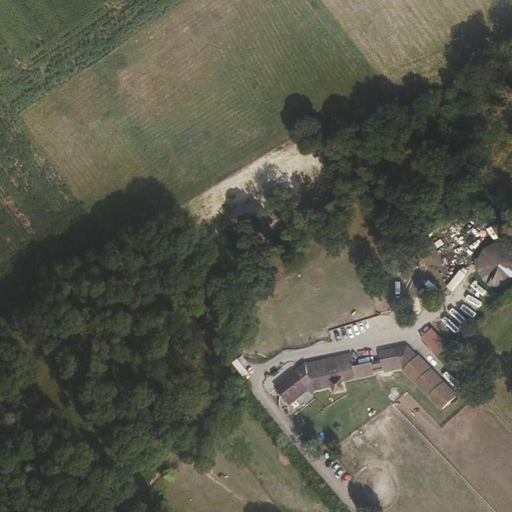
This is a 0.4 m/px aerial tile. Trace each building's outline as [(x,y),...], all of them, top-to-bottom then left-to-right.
[(437,356),(448,345),(431,327),(420,338),(437,356)] [(396,362),(380,365),(382,373),(402,370),(443,412),(455,400),(408,351),(395,353),(396,362)] [(345,358),(340,359),(358,378),(370,376),(369,367),(352,370),(351,364),(346,364),(345,358)] [(358,378),(340,359),(303,366),(325,388),(331,387),(332,395),(344,393),(342,380),(358,378)] [(291,374),(289,375),(297,385),(304,380),(301,366),(301,365),(290,373),(291,374)] [(325,388),(303,366),(301,366),(304,380),(297,385),(289,375),(286,377),(303,395),(308,391),(325,388)] [(303,395),(286,377),(270,391),(285,409),(303,395)] [(453,431),(447,439),(458,446),(464,438),(453,431)]
